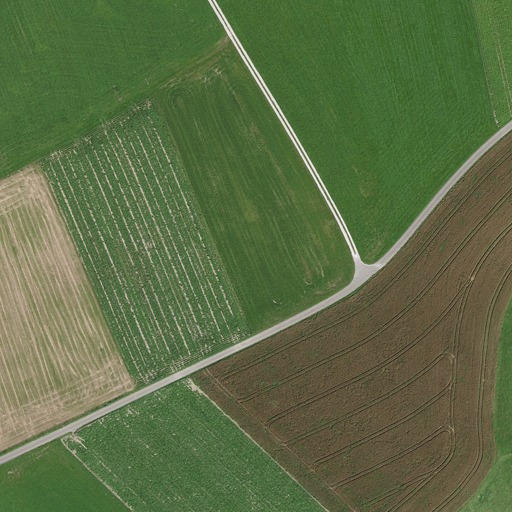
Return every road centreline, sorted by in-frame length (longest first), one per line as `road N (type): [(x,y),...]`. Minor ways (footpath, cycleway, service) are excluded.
road 1 (track): [(0,465),(339,299),(366,281),(511,128)]
road 2 (track): [(366,281),(212,0)]
